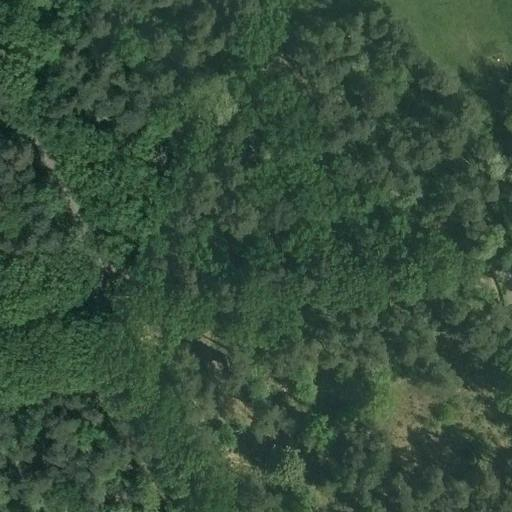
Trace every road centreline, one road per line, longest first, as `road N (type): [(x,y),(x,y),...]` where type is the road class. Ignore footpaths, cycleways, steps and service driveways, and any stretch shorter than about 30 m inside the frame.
road 1 (unclassified): [(139,297),(231,298),(511,256)]
road 2 (track): [(127,297),(58,511)]
road 3 (unclassified): [(87,227),(0,71)]
